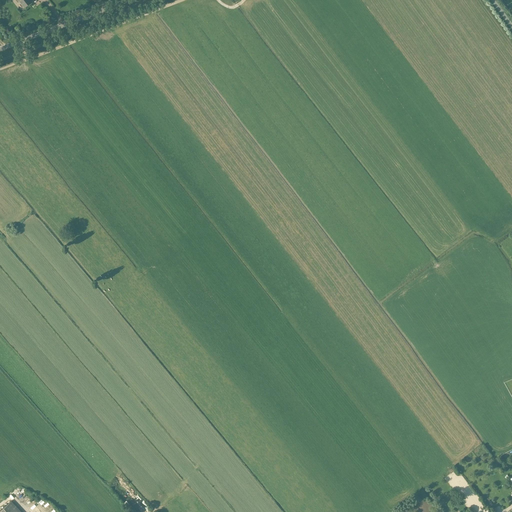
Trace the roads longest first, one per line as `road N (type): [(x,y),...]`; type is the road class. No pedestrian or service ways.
road 1 (track): [(183,0),(20,61)]
road 2 (unclassified): [(0,49),(128,0)]
